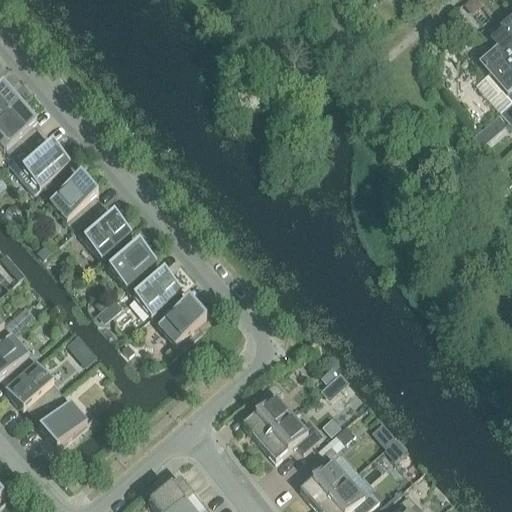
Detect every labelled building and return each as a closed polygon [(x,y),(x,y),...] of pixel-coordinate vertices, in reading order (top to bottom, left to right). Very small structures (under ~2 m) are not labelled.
[(473,2),(464,9),(468,14),(475,15),(480,10),(473,3),(473,2)] [(511,23),(500,34),(502,36),(503,36),(511,46),(511,23)] [(502,36),(491,45),(491,46),(490,46),(497,54),(497,53),(511,70),(511,46),(503,36),(502,36)] [(511,132),(511,131),(511,70),(497,53),(497,54),(490,46),(491,46),(491,45),(490,46),(497,54),(479,69),(511,106),(511,108),(500,119),(511,132)] [(0,128),(20,111),(3,91),(0,93),(0,128)] [(6,157),(14,166),(42,142),(34,133),(37,130),(20,111),(0,128),(0,150),(6,157)] [(485,131),(474,141),(480,148),(491,138),(485,131)] [(42,142),(14,166),(22,175),(39,196),(70,169),(53,149),(50,151),(42,142)] [(498,169),(491,174),(496,180),(503,175),(498,169)] [(68,228),(76,237),(103,212),(96,203),(98,201),(81,181),(50,208),(68,228)] [(83,246),(100,266),(131,239),(114,219),(111,221),(103,212),(76,237),(84,246),(83,246)] [(108,275),(125,294),(156,267),(139,248),(136,250),(129,242),(132,239),(131,239),(100,266),(101,266),(109,274),(108,275)] [(47,249),(37,258),(43,265),(53,256),(47,249)] [(6,259),(0,264),(0,265),(6,273),(13,267),(6,259)] [(133,303),(150,323),(181,296),(164,276),(161,279),(154,270),(157,268),(156,267),(125,294),(126,295),(126,294),(134,303),(133,303)] [(181,296),(150,323),(151,323),(159,332),(158,332),(176,352),(207,325),(189,305),(186,307),(179,299),(182,296),(181,296)] [(102,302),(94,308),(101,315),(108,309),(102,302)] [(106,313),(94,323),(98,328),(104,329),(113,321),(106,313)] [(0,353),(12,343),(0,328),(0,353)] [(6,398),(37,371),(12,343),(0,353),(0,387),(1,386),(9,395),(6,398)] [(128,349),(122,354),(129,361),(135,357),(128,349)] [(26,415),(34,424),(62,400),(37,371),(6,398),(23,418),(26,415)] [(331,372),(320,383),(326,389),(337,378),(331,372)] [(243,431),(259,449),(292,421),(276,403),(283,397),(275,388),(256,405),(263,413),(243,431)] [(62,400),(34,424),(42,433),(39,436),(57,456),(94,423),(87,428),(62,400)] [(292,421),(259,449),(276,468),(296,450),(303,459),(323,442),(309,426),(301,432),(292,421)] [(331,423),(321,432),(330,442),(340,433),(331,423)] [(345,432),(334,442),(343,451),(353,442),(345,432)] [(300,496),(314,511),(319,511),(349,486),(333,468),(340,462),(332,453),(313,470),(320,478),(300,496)] [(149,508),(151,511),(181,511),(195,501),(181,483),(149,508)] [(349,486),(319,511),(374,511),(379,507),(372,499),(365,505),(349,486)] [(400,495),(381,511),(387,511),(403,498),(400,495)] [(181,511),(203,511),(195,501),(181,511)] [(413,511),(416,510),(408,501),(395,511),(413,511)]
